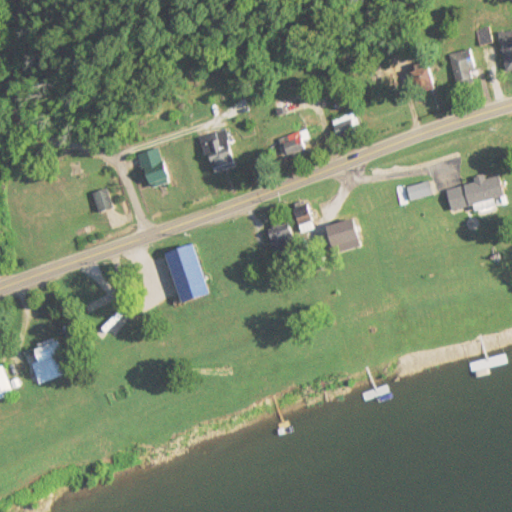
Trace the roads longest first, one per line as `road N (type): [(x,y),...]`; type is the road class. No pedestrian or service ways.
road 1 (secondary): [(511,104),(0,290)]
road 2 (residential): [(148,236),(118,158),(33,136),(19,116),(12,0)]
